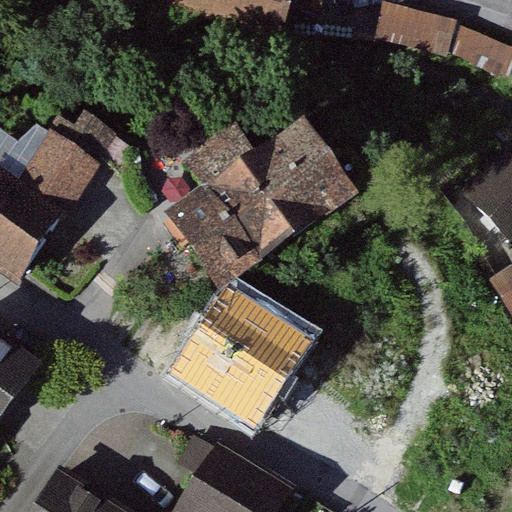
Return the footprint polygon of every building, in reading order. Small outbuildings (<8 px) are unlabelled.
[(182,0),(179,10),(283,41),(295,0),(182,0)] [(511,79),(511,39),(391,1),(379,38),(511,79)] [(175,215),(227,291),(341,212),(289,136),(175,215)] [(0,283),(16,294),(92,184),(34,145),(2,192),(0,191),(0,283)] [(511,154),(436,199),(489,287),(511,273),(511,154)] [(511,273),(489,287),(511,326),(511,273)] [(269,429),(296,383),(315,350),(223,297),(177,375),(269,429)] [(384,433),(418,375),(330,324),(315,350),(296,383),(384,433)] [(375,449),(483,511),(496,511),(511,485),(511,395),(433,349),(418,375),(384,433),(375,449)] [(0,372),(0,430),(28,393),(0,372)] [(264,511),(205,474),(180,511),(264,511)] [(42,511),(84,511),(54,493),(42,511)]
